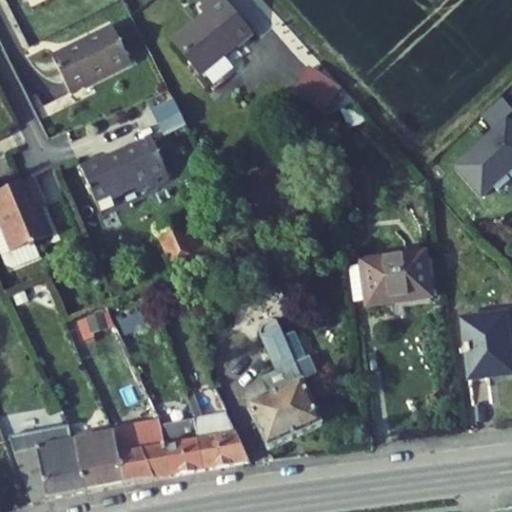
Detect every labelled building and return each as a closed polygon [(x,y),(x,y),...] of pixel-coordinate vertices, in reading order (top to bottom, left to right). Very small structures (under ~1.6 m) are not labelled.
[(202,75),(238,45),(241,47),(253,37),(222,0),(211,0),(201,9),(206,15),(174,42),(202,75)] [(131,64),(113,28),(52,58),(70,95),(131,64)] [(330,106),(338,92),(312,76),(304,90),(330,106)] [(182,124),(169,93),(159,98),(172,128),(182,124)] [(342,111),(349,129),(369,121),(355,105),(342,111)] [(511,174),(511,130),(507,125),(457,170),(483,200),(511,174)] [(112,199),(136,188),(138,194),(170,180),(152,140),(122,152),(123,155),(110,161),(109,158),(81,170),(99,213),(115,206),(112,199)] [(0,194),(0,226),(12,254),(30,247),(31,249),(37,247),(36,244),(52,237),(40,208),(36,198),(41,195),(35,180),(0,194)] [(40,208),(46,206),(41,195),(36,198),(40,208)] [(208,243),(196,216),(157,235),(176,277),(200,265),(193,250),(208,243)] [(193,250),(200,265),(215,259),(208,243),(193,250)] [(425,256),(363,264),(367,300),(368,307),(393,304),(393,301),(430,296),(425,256)] [(363,264),(348,266),(353,301),(367,300),(363,264)] [(31,301),(44,303),(45,291),(33,289),(31,301)] [(136,302),(141,316),(153,311),(147,298),(136,302)] [(469,382),(511,376),(511,366),(505,315),(461,321),(464,347),(462,347),(463,355),(465,355),(469,382)] [(104,318),(78,321),(81,338),(106,335),(104,318)] [(323,428),(296,364),(284,338),(277,321),(267,325),(263,329),(261,333),(262,339),(277,374),(263,380),(265,385),(270,398),(248,408),(267,452),(323,428)] [(295,333),(284,338),(296,364),(306,360),(295,333)] [(158,378),(163,376),(147,342),(130,348),(143,387),(148,384),(158,378)] [(166,378),(175,399),(178,397),(184,412),(192,409),(186,394),(178,373),(166,378)] [(158,378),(148,384),(163,422),(176,417),(167,392),(165,392),(158,378)] [(246,399),(248,408),(270,398),(265,385),(252,390),(248,392),(246,395),(246,399)] [(39,392),(50,415),(62,409),(52,386),(39,392)] [(200,389),(186,394),(192,409),(194,414),(208,408),(200,389)] [(197,421),(206,471),(249,463),(228,415),(197,421)] [(197,421),(162,427),(171,478),(206,471),(197,421)] [(171,478),(162,427),(115,436),(124,486),(171,478)] [(115,436),(76,443),(85,493),(124,486),(115,436)] [(34,506),(46,501),(85,493),(76,443),(14,454),(34,506)]
